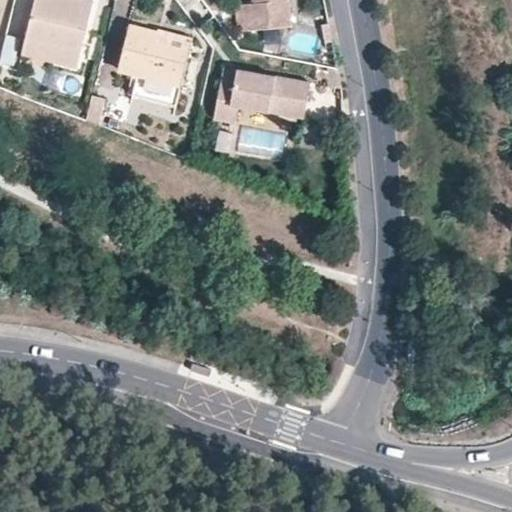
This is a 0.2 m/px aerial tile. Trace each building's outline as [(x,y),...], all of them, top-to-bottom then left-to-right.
[(94,1),(90,0),(36,0),(24,52),(78,64),(94,1)] [(292,25),(289,0),(252,0),(253,3),(247,3),(249,29),(292,25)] [(240,30),(249,29),(247,3),(238,5),(240,30)] [(129,24),(123,50),(138,55),(134,71),(136,72),(131,95),(177,106),(190,50),(157,39),(158,31),(129,24)] [(138,55),(123,50),(119,67),(134,71),(138,55)] [(313,84),(225,68),(215,119),(237,124),(241,108),(307,120),(313,84)]
